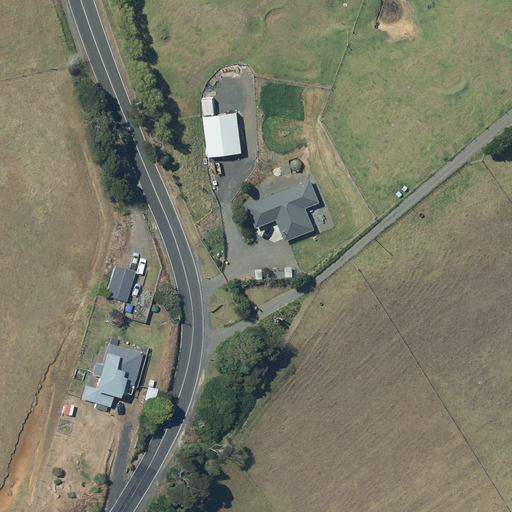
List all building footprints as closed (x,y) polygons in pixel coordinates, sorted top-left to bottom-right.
[(239,114),(202,118),(206,158),(243,154),(239,114)] [(296,167),(283,172),(292,193),(304,189),(296,167)] [(294,194),(272,203),(288,241),(309,232),(294,194)] [(132,275),(112,269),(103,299),(124,305),(132,275)] [(129,398),(145,348),(106,335),(88,388),(83,387),(78,401),(108,411),(110,404),(115,405),(118,394),(129,398)]
